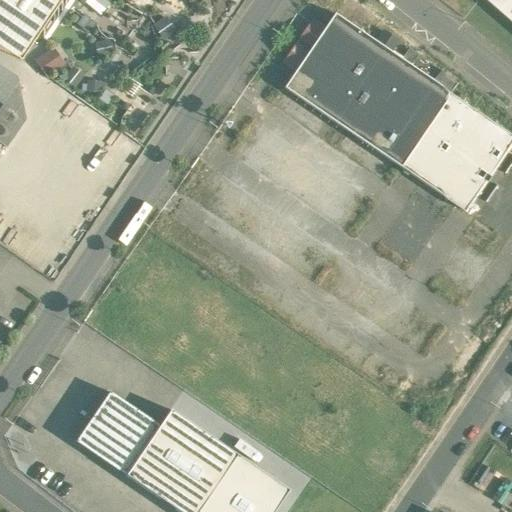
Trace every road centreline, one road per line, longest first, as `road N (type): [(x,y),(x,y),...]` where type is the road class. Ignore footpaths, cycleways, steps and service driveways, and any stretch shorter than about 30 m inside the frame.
road 1 (unclassified): [(258,0),(0,388)]
road 2 (residential): [(511,361),(410,511)]
road 3 (residential): [(408,0),(511,82)]
